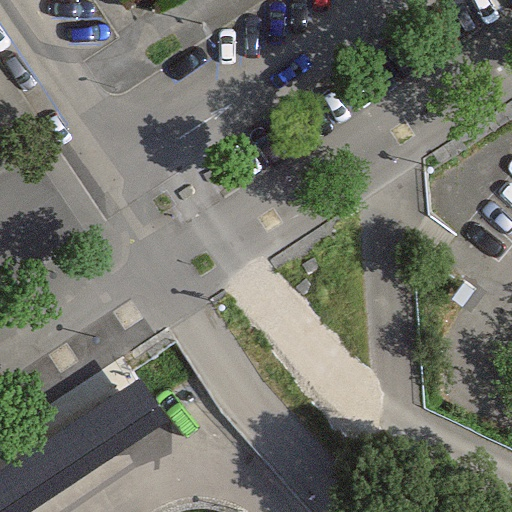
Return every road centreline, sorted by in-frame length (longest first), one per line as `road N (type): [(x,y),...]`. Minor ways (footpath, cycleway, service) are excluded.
road 1 (residential): [(106,162),(359,0)]
road 2 (residential): [(8,0),(106,162)]
road 3 (residential): [(0,237),(106,162)]
